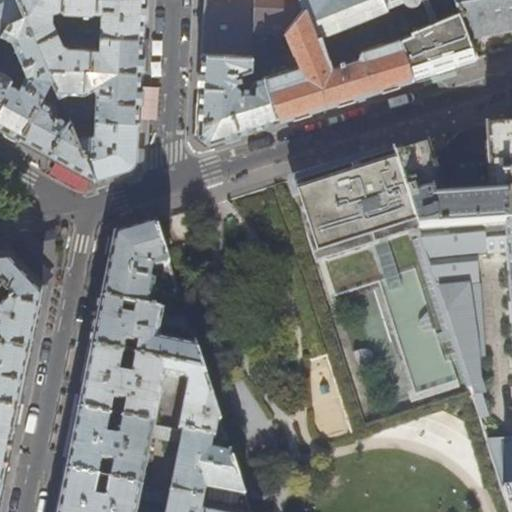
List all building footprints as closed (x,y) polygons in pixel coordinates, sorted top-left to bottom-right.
[(0,0),(0,33),(1,34),(6,25),(24,17),(16,0),(0,0)] [(16,0),(24,17),(35,43),(58,34),(52,21),(54,13),(62,11),(64,14),(92,16),(94,13),(101,14),(100,36),(144,38),(145,0),(16,0)] [(299,0),(204,0),(203,27),(202,54),(252,57),(264,58),(284,34),(304,10),(299,0)] [(299,0),(304,10),(315,36),(319,34),(341,23),(342,24),(359,17),(359,16),(384,5),(381,0),(299,0)] [(381,0),(384,5),(398,39),(407,60),(413,80),(439,72),(477,60),(468,35),(458,10),(431,20),(422,0),(381,0)] [(511,0),(454,0),(458,10),(468,35),(495,30),(511,26),(511,0)] [(304,10),(284,34),(299,67),(265,78),(279,121),(298,115),(367,94),(413,80),(407,60),(398,39),(358,51),(360,57),(333,66),(319,34),(315,36),(304,10)] [(35,43),(24,17),(6,25),(1,34),(14,41),(29,74),(19,91),(17,90),(16,88),(13,88),(10,86),(12,82),(13,82),(14,81),(0,73),(0,127),(19,138),(51,80),(35,43)] [(141,79),(144,38),(100,36),(99,49),(67,48),(62,44),(58,34),(35,43),(51,80),(58,96),(68,92),(84,94),(94,89),(96,92),(94,113),(87,108),(75,108),(73,103),(63,107),(67,116),(88,118),(93,118),(139,121),(141,79)] [(252,57),(202,54),(201,64),(198,134),(209,143),(241,133),(279,121),(265,78),(255,80),(251,84),(252,89),(244,89),(241,91),(238,88),(242,83),(240,75),(252,71),(252,57)] [(61,102),(58,96),(51,80),(19,138),(38,149),(94,179),(68,118),(62,121),(61,119),(58,118),(53,106),(61,102)] [(88,127),(88,118),(67,116),(68,118),(94,179),(111,174),(127,169),(136,157),(137,143),(139,121),(93,118),(95,130),(95,132),(92,138),(90,135),(86,137),(84,128),(88,127)] [(425,141),(392,151),(393,155),(418,229),(506,227),(511,226),(511,125),(506,126),(476,128),(466,130),(463,131),(457,134),(452,140),(450,144),(449,148),(449,154),(450,159),(464,196),(446,199),(425,141)] [(418,229),(393,155),(368,163),(318,179),(298,185),(335,296),(379,283),(416,395),(467,379),(418,229)] [(171,274),(154,222),(127,231),(114,235),(106,273),(100,301),(185,318),(179,300),(153,294),(155,283),(149,282),(151,276),(156,277),(171,274)] [(511,226),(506,227),(418,229),(467,379),(470,391),(480,420),(488,418),(481,396),(483,395),(478,361),(483,360),(476,257),(486,256),(485,235),(494,234),(494,237),(507,236),(511,314),(511,439),(487,441),(503,491),(511,490),(511,226)] [(0,250),(0,336),(31,343),(37,315),(43,287),(9,250),(0,250)] [(185,318),(100,301),(95,324),(90,350),(203,372),(195,346),(152,338),(156,322),(189,330),(185,318)] [(25,374),(31,343),(0,336),(0,397),(19,402),(25,374)] [(203,372),(90,350),(84,379),(78,412),(154,427),(164,374),(183,378),(186,384),(178,431),(225,441),(203,372)] [(0,468),(5,469),(10,445),(19,402),(0,397),(0,468)] [(154,427),(78,412),(71,446),(65,474),(142,489),(147,461),(151,462),(152,455),(148,454),(152,436),(156,439),(175,442),(181,441),(170,494),(248,510),(225,441),(178,431),(154,427)] [(142,489),(65,474),(58,508),(57,511),(136,511),(140,497),(145,501),(162,504),(169,502),(166,511),(248,511),(248,510),(170,494),(142,489)] [(511,490),(503,491),(505,498),(508,508),(511,507),(511,490)]
